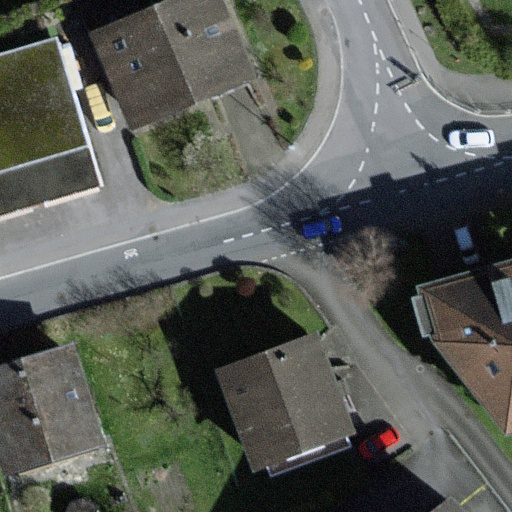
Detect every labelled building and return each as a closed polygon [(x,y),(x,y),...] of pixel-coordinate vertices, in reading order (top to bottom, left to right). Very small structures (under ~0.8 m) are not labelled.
[(261,84),(227,0),(189,0),(99,36),(138,134),(261,84)] [(0,219),(100,191),(57,44),(0,60),(0,219)] [(511,433),(511,259),(426,284),(437,335),(511,433)] [(357,441),(323,338),(223,371),(258,475),(357,441)] [(105,446),(72,348),(0,372),(0,453),(9,478),(105,446)] [(466,511),(459,503),(447,511),(466,511)]
